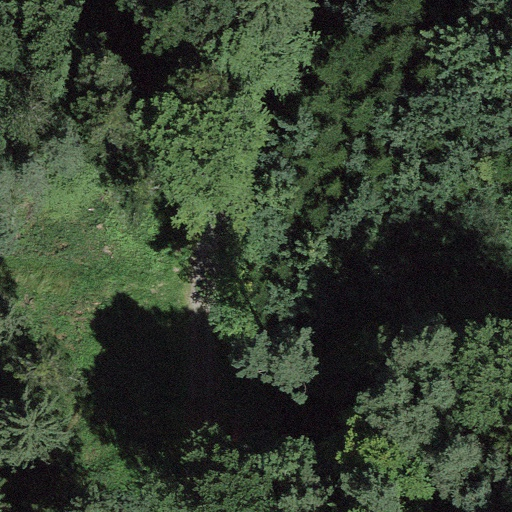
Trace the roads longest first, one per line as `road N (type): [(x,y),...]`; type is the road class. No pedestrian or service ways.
road 1 (track): [(324,0),(205,303)]
road 2 (track): [(178,511),(205,303)]
